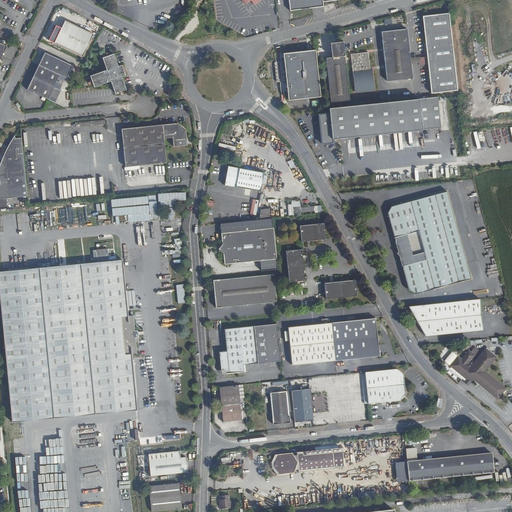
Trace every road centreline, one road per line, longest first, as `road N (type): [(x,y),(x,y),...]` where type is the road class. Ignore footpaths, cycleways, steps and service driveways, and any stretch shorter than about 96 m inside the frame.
road 1 (residential): [(212,108),(193,223),(205,445)]
road 2 (tertiary): [(449,389),(408,341),(278,117)]
road 3 (unknown): [(374,193),(447,185),(464,204),(474,284),(402,300)]
road 4 (residential): [(439,422),(205,445)]
road 5 (unknown): [(402,300),(282,321),(287,369),(332,368)]
road 6 (unknown): [(411,0),(415,80),(394,90),(380,80),(369,0)]
road 7 (unknown): [(204,485),(384,481)]
road 8 (unclassified): [(238,52),(410,0)]
road 9 (unclassified): [(1,111),(22,116),(144,104)]
road 10 (unknown): [(313,170),(447,152)]
road 11 (residential): [(75,0),(192,60)]
road 12 (unclassified): [(52,0),(1,111)]
